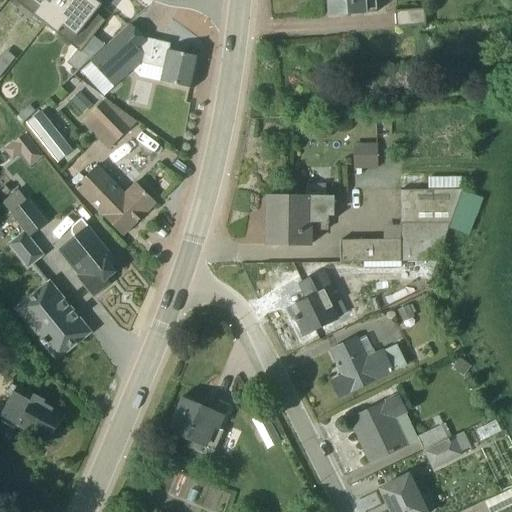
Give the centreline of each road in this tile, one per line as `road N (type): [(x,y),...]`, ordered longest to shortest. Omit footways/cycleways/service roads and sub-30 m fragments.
road 1 (residential): [(180,281),(236,304),(250,320),(345,511)]
road 2 (tertiary): [(180,281),(215,161),(237,7)]
road 3 (tertiary): [(84,511),(180,281)]
